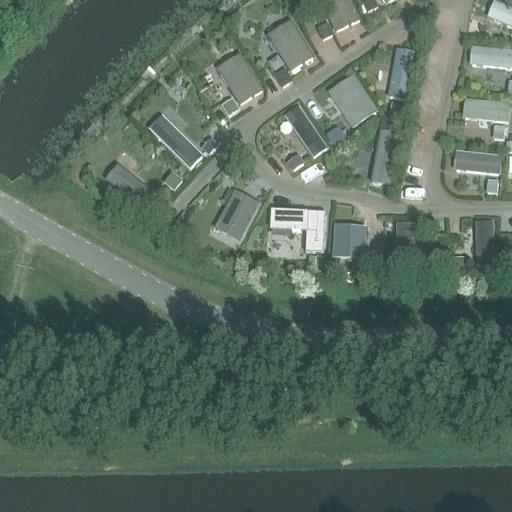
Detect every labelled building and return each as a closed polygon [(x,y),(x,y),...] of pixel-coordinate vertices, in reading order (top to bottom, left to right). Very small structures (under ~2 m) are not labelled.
[(309,45),(289,0),(259,0),(231,22),(226,26),(270,97),(321,64),(309,45)] [(369,33),(352,0),(289,0),(309,45),(321,64),(369,33)] [(419,0),(352,0),(369,33),(419,0)] [(511,8),(491,0),(473,0),(463,46),(511,50),(511,8)] [(511,0),(491,0),(511,8),(511,0)] [(349,67),(386,119),(409,123),(430,14),(349,67)] [(270,97),(226,26),(188,60),(182,66),(197,89),(211,112),(211,113),(222,129),(270,97)] [(511,50),(463,46),(453,96),(511,102),(511,50)] [(197,89),(182,66),(163,87),(132,121),(191,178),(227,140),(227,139),(227,137),(226,136),(226,135),(225,133),(224,132),(222,129),(211,113),(211,112),(197,89)] [(320,86),(294,104),(328,155),(386,119),(349,67),(320,86)] [(511,102),(453,96),(442,149),(507,156),(509,132),(511,131),(511,102)] [(328,155),(294,104),(270,121),(260,130),(257,137),(256,146),(260,156),(270,168),(279,174),(286,177),(291,179),(328,155)] [(409,123),(386,119),(328,155),(291,179),(327,186),(363,189),(395,199),(409,123)] [(191,178),(132,121),(84,168),(81,172),(161,236),(182,212),(169,201),(191,178)] [(511,131),(509,132),(507,156),(502,203),(511,203),(511,131)] [(507,156),(442,149),(439,169),(438,184),(439,190),(445,200),(453,204),(502,203),(507,156)] [(167,233),(274,268),(275,261),(278,206),(212,183),(167,233)] [(275,269),(330,274),(330,256),(331,215),(279,206),(275,269)] [(381,273),(390,221),(367,218),(333,215),(331,273),(381,273)] [(511,216),(496,217),(497,274),(511,273),(511,216)] [(460,217),(447,218),(449,275),(497,274),(496,217),(460,217)] [(392,253),(389,274),(449,275),(447,218),(391,221),(392,253)]
